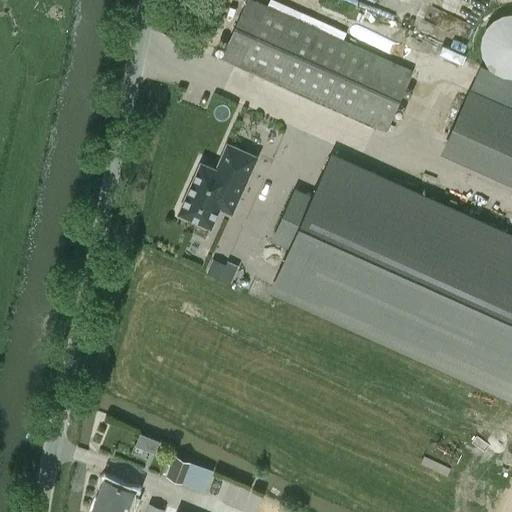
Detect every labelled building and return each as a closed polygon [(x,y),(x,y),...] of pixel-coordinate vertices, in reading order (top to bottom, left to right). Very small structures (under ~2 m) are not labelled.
[(248,0),(223,56),(387,130),(414,71),(252,0),(248,0)] [(511,76),(511,12),(510,13),(508,13),(505,14),(502,15),(500,16),(497,17),(495,19),(493,20),(491,22),(489,24),(487,27),(486,29),(484,31),(483,34),(483,37),(482,39),(482,42),(482,45),(482,48),(482,50),(483,53),(484,56),(485,58),(486,61),(488,63),(489,65),(491,67),(493,69),(496,71),(498,72),(501,74),(503,75),(506,75),(509,76),(511,76)] [(467,96),(443,150),(477,165),(501,111),(467,96)] [(202,162),(179,212),(211,227),(226,193),(238,199),(258,156),(228,143),(220,161),(222,162),(219,169),(202,162)] [(273,287),(511,394),(511,238),(332,157),(314,196),(296,188),(273,240),(291,248),(273,287)] [(233,282),(241,266),(218,254),(210,271),(233,282)] [(175,455),(167,476),(206,492),(215,470),(175,455)] [(135,511),(141,498),(134,495),(135,491),(107,479),(94,510),(99,511),(126,511),(127,510),(131,511),(135,511)] [(146,511),(164,511),(166,505),(149,501),(146,511)]
